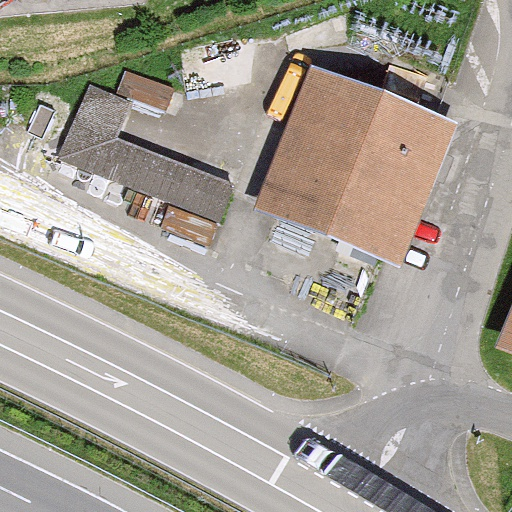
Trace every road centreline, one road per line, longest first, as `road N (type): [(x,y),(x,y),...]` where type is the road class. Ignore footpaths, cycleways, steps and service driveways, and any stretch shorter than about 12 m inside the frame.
road 1 (secondary): [(356,510),(0,326)]
road 2 (residential): [(511,408),(489,399),(437,403),(356,510)]
